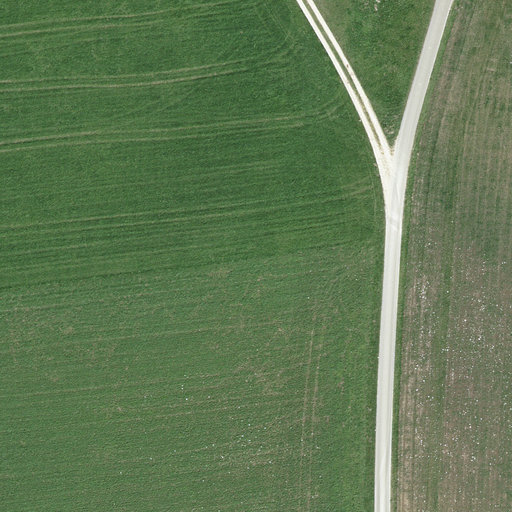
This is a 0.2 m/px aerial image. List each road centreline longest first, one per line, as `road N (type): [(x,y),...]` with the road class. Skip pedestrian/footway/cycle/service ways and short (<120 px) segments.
road 1 (track): [(384,511),(396,177),(444,0)]
road 2 (track): [(306,0),(396,177)]
